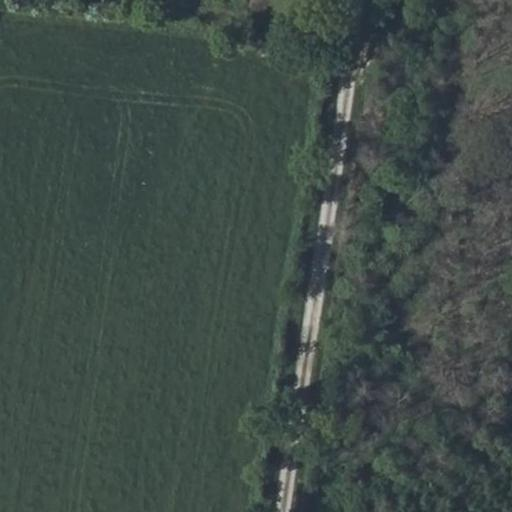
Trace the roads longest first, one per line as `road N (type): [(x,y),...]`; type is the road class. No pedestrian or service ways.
road 1 (track): [(284,511),(352,28)]
road 2 (track): [(97,0),(352,28)]
